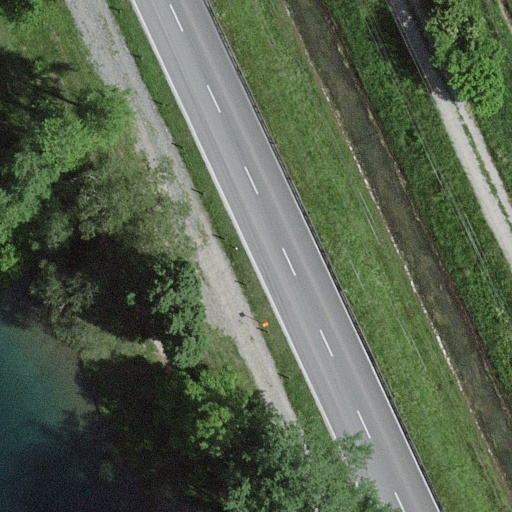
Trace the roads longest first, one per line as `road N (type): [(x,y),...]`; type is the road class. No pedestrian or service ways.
road 1 (tertiary): [(166,0),(402,511)]
road 2 (track): [(511,235),(403,0)]
